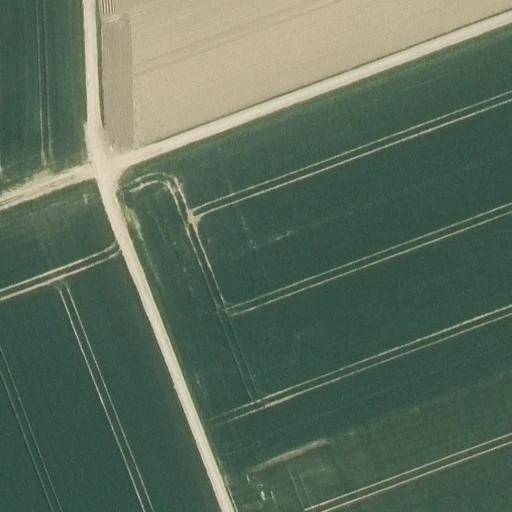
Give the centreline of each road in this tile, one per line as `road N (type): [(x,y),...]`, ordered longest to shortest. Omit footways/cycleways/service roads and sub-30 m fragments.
road 1 (track): [(511,15),(0,206)]
road 2 (track): [(90,0),(97,171),(227,511)]
